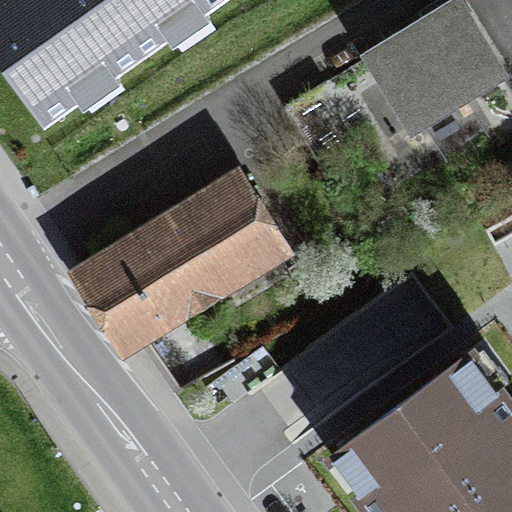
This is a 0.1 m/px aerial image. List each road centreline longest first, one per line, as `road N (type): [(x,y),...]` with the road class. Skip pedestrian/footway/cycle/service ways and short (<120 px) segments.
road 1 (unknown): [(0,233),(379,0)]
road 2 (primary): [(78,368),(179,511)]
road 3 (primary): [(78,368),(0,257)]
